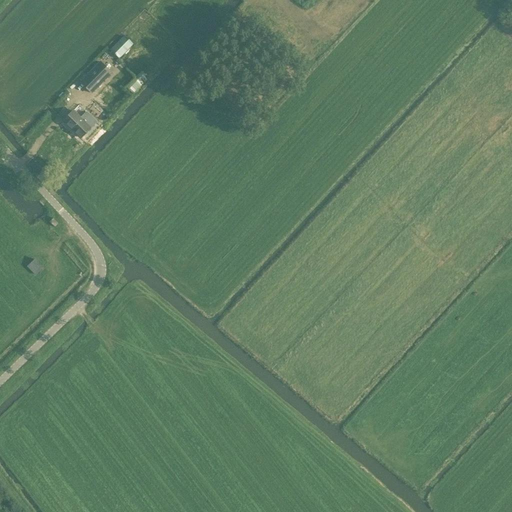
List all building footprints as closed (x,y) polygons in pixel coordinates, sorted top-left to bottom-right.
[(124,36),(110,49),(119,58),(133,44),(124,36)] [(100,61),(79,82),(91,94),(112,73),(100,61)] [(141,70),(126,87),(133,94),(140,86),(142,87),(148,80),(147,79),(153,73),(147,68),(143,73),(141,70)] [(72,110),(62,120),(80,138),(90,128),(97,122),(86,111),(80,118),(72,110)] [(54,219),(50,222),(55,227),(58,224),(54,219)] [(34,259),(26,267),(35,275),(43,268),(34,259)]
